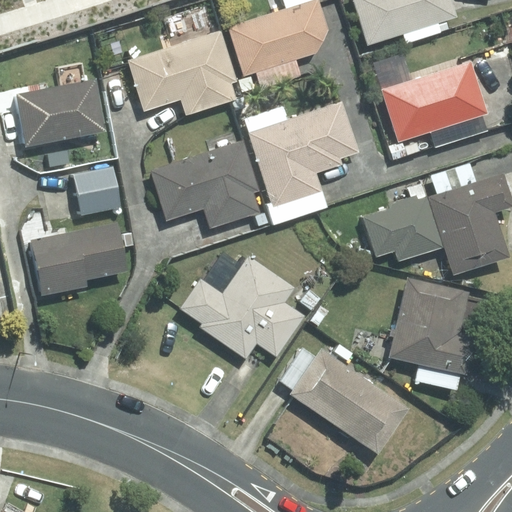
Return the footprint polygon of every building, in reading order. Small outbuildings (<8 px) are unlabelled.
[(283,0),(285,5),(229,24),(246,74),(256,71),(262,89),(303,75),(296,54),(333,41),(318,0),(283,0)] [(453,0),(354,0),(368,43),(403,33),(406,42),(448,29),(445,20),(458,16),(453,0)] [(222,27),(129,57),(145,109),(182,97),(187,113),(238,97),(233,81),(238,79),(222,27)] [(395,161),(437,147),(487,130),(481,114),(492,110),(474,57),(384,88),(396,124),(384,128),(395,161)] [(98,75),(18,90),(28,144),(108,128),(98,75)] [(284,103),(242,116),(275,220),(327,203),(317,173),(344,164),(342,158),(361,152),(344,97),(288,115),(284,103)] [(245,138),(151,168),(168,218),(204,206),(211,226),(261,210),(255,191),(262,189),(245,138)] [(115,164),(74,172),(82,213),(123,205),(115,164)] [(429,193),(445,246),(453,272),(509,255),(495,211),(511,205),(511,196),(504,170),(429,193)] [(445,246),(429,193),(419,196),(418,191),(385,201),(387,206),(364,214),(377,255),(394,249),(398,261),(445,246)] [(119,219),(32,237),(43,292),(89,283),(87,277),(129,268),(119,219)] [(201,276),(181,306),(203,321),(200,325),(247,356),(258,341),(278,355),(305,313),(286,300),(296,285),(250,254),(224,292),(201,276)] [(390,354),(421,362),(416,383),(456,393),(461,371),(465,372),(474,331),(462,328),(471,288),(409,274),(390,354)] [(339,342),(333,350),(323,344),(318,352),(304,343),(279,382),(383,448),(413,401),(347,359),(352,350),(339,342)]
